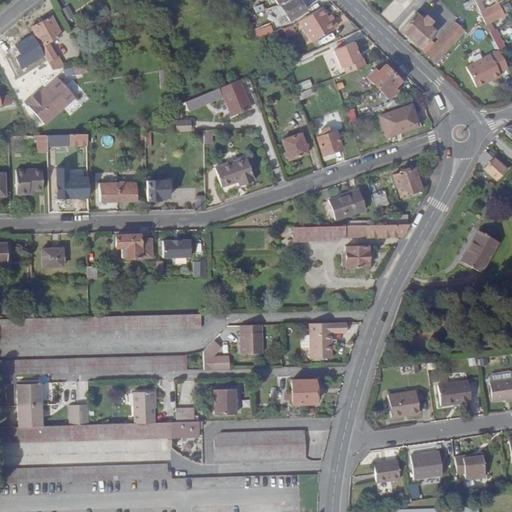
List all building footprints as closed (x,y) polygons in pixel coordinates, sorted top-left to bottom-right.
[(275,0),(280,8),(293,0),(275,0)] [(291,24),(308,13),(299,0),(293,0),(280,8),(278,9),(281,14),(285,13),(291,24)] [(493,23),(506,17),(500,5),(482,15),(487,27),(493,23)] [(75,18),(70,6),(62,10),(68,22),(75,18)] [(266,8),(256,11),(258,16),(268,12),(266,8)] [(276,16),(274,10),(268,12),(258,16),(260,21),(276,16)] [(332,17),(328,20),(322,10),(302,23),(314,45),(339,30),(332,17)] [(437,64),(466,33),(457,24),(438,45),(432,39),(438,34),(430,27),(434,23),(428,16),(424,20),(418,15),(402,31),(437,64)] [(42,48),(54,71),(66,68),(61,58),(59,59),(51,43),(63,37),(54,19),(34,29),(43,47),(42,48)] [(487,27),(491,34),(497,32),(493,23),(487,27)] [(266,34),(268,37),(279,33),(277,28),(269,31),(269,33),(266,34)] [(287,37),(295,34),(293,28),(284,32),(287,37)] [(498,31),(497,32),(491,34),(501,52),(501,53),(508,50),(498,31)] [(360,56),(355,45),(335,53),(343,71),(346,69),(348,76),(367,68),(364,61),(362,62),(360,56)] [(501,74),(510,70),(505,60),(501,53),(501,52),(468,68),(477,88),(493,81),(494,82),(502,78),(501,74)] [(379,93),(394,77),(386,68),(379,75),(376,72),(368,80),(379,93)] [(170,90),(170,73),(161,73),(162,90),(170,90)] [(400,84),(394,77),(379,93),(388,102),(396,94),(394,91),(400,84)] [(51,127),(82,100),(63,78),(47,92),(45,90),(30,103),(51,127)] [(241,82),(187,105),(190,113),(225,99),(233,119),(250,111),(245,99),(248,98),(241,82)] [(296,88),(298,95),(313,88),(311,82),(296,88)] [(10,95),(1,97),(0,94),(0,105),(2,105),(3,108),(15,106),(13,98),(11,99),(10,95)] [(253,110),(248,98),(245,99),(250,111),(253,110)] [(351,107),(343,110),(347,120),(354,117),(351,107)] [(398,134),(419,127),(412,108),(380,119),(387,140),(398,135),(398,134)] [(193,123),(177,123),(177,134),(193,134),(193,123)] [(323,157),(342,151),(337,134),(331,136),(330,130),(323,133),(324,137),(318,139),(323,157)] [(215,146),(215,133),(204,133),(205,146),(215,146)] [(71,136),(72,147),(89,147),(88,136),(71,136)] [(289,162),(308,156),(301,136),(282,142),(286,154),(284,156),(285,160),(288,159),(289,162)] [(40,137),(41,154),(50,154),(50,145),(50,137),(40,137)] [(50,145),(65,145),(65,137),(50,137),(50,145)] [(486,153),(479,166),(497,182),(507,172),(486,153)] [(241,189),(256,184),(247,159),(216,170),(223,189),(240,184),(241,189)] [(32,192),(45,192),(44,170),(18,171),(18,196),(32,195),(32,192)] [(401,198),(422,191),(415,170),(394,177),(401,198)] [(60,203),(84,203),(84,181),(60,182),(60,203)] [(367,185),(374,207),(386,203),(380,181),(367,185)] [(170,183),(148,183),(148,203),(162,204),(162,200),(171,200),(170,183)] [(138,205),(138,185),(120,186),(120,205),(138,205)] [(101,205),(120,205),(120,186),(100,186),(101,205)] [(370,211),(362,190),(333,201),(339,221),(370,211)] [(198,212),(207,212),(206,198),(197,198),(198,212)] [(395,227),(379,228),(369,228),(293,230),(293,244),(337,242),(337,241),(344,240),(344,238),(366,238),(367,240),(402,239),(409,227),(398,227),(395,227)] [(460,262),(480,274),(498,243),(479,232),(460,262)] [(127,260),(153,260),(152,242),(141,242),(141,237),(116,238),(116,250),(122,250),(122,256),(126,257),(127,260)] [(191,242),(163,243),(164,258),(191,257),(191,242)] [(0,263),(10,264),(10,244),(0,244),(0,263)] [(346,269),(365,268),(365,248),(345,249),(346,269)] [(43,267),(65,267),(64,249),(42,249),(43,267)] [(284,272),(294,272),(293,250),(284,250),(284,272)] [(303,271),(303,250),(293,250),(294,272),(303,271)] [(191,276),(203,276),(204,260),(191,260),(191,276)] [(98,270),(88,270),(89,281),(98,281),(98,270)] [(0,335),(188,331),(187,316),(0,320),(0,335)] [(309,326),(309,364),(332,363),(331,336),(347,336),(347,325),(309,326)] [(241,357),(263,356),(262,327),(241,328),(241,357)] [(214,358),(222,350),(214,343),(204,353),(204,372),(214,371),(231,371),(230,359),(215,359),(214,358)] [(0,377),(12,377),(50,376),(187,372),(186,358),(0,362),(0,377)] [(0,386),(13,386),(12,377),(0,377),(0,386)] [(493,380),(490,383),(490,387),(511,384),(511,377),(493,380)] [(296,407),(319,406),(318,383),(295,383),(296,407)] [(441,408),(471,404),(468,383),(438,387),(441,408)] [(511,401),(511,384),(490,387),(492,404),(511,401)] [(18,387),(19,429),(42,428),(41,386),(18,387)] [(213,417),(235,417),(234,392),(213,392),(213,417)] [(391,419),(419,415),(417,392),(389,395),(391,419)] [(134,425),(155,425),(154,412),(154,394),(133,395),(134,425)] [(71,427),(90,427),(89,408),(70,408),(71,427)] [(175,411),(176,424),(193,424),(193,410),(175,411)] [(0,445),(199,441),(198,424),(195,424),(177,424),(176,424),(155,425),(134,425),(90,427),(71,427),(42,428),(19,429),(0,429),(0,445)] [(216,463),(305,460),(305,433),(215,436),(216,463)] [(438,473),(435,456),(407,460),(409,476),(438,473)] [(469,456),(452,458),(455,475),(460,474),(461,480),(481,478),(479,456),(469,458),(469,456)] [(169,462),(1,468),(1,483),(174,478),(174,471),(169,472),(169,462)] [(373,483),(396,480),(394,462),(371,464),(373,483)] [(407,499),(418,498),(418,484),(406,484),(407,499)]
